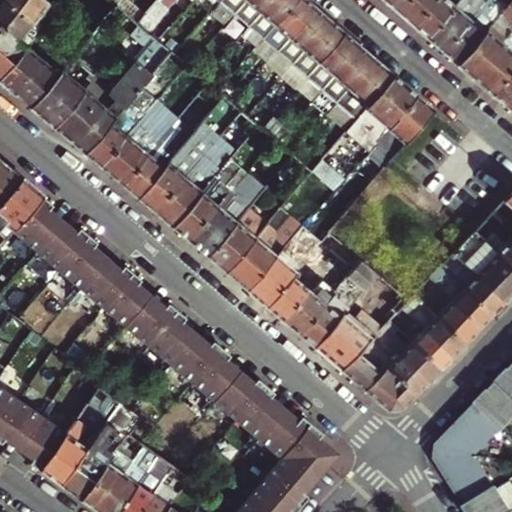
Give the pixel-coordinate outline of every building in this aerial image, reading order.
[(0,0),(0,24),(19,41),(30,25),(12,10),(1,0),(0,0)] [(50,30),(60,17),(45,5),(38,0),(1,0),(12,10),(30,25),(38,32),(52,44),(51,45),(55,48),(58,44),(55,41),(58,37),(50,30)] [(244,0),(232,0),(231,2),(233,3),(229,8),(234,12),(244,0)] [(245,0),(261,12),(271,0),(245,0)] [(276,26),(287,13),(297,0),(271,0),(261,12),(264,16),(268,19),(261,27),(263,29),(259,33),(264,38),(276,26)] [(278,50),(289,37),(316,7),(307,0),(297,0),(287,13),(276,26),(283,32),(272,45),(278,50)] [(384,0),(397,12),(407,0),(384,0)] [(412,25),(433,0),(407,0),(397,12),(412,25)] [(428,38),(460,0),(433,0),(412,25),(428,38)] [(444,52),(482,9),(489,0),(460,0),(428,38),(444,52)] [(493,94),(511,71),(511,0),(502,12),(495,20),(457,64),(493,94)] [(495,20),(502,12),(489,0),(482,9),(495,20)] [(293,63),(319,32),(330,20),(316,7),(289,37),(298,45),(290,53),(292,55),(288,59),(293,63)] [(457,64),(495,20),(482,9),(444,52),(457,64)] [(249,25),(253,28),(264,16),(261,12),(249,25)] [(308,54),(318,63),(344,32),(330,20),(319,32),(293,63),(301,70),(308,62),(306,56),(308,54)] [(0,78),(7,70),(26,47),(19,41),(0,24),(0,78)] [(96,76),(93,73),(117,44),(97,28),(74,57),(84,66),(91,72),(87,76),(92,80),(96,76)] [(20,83),(41,58),(51,45),(52,44),(38,32),(26,47),(7,70),(0,78),(0,81),(12,92),(20,83)] [(322,88),(333,76),(360,45),(344,32),(318,63),(310,72),(321,80),(317,84),(322,88)] [(31,108),(53,81),(62,70),(70,61),(60,51),(63,47),(58,44),(55,48),(51,45),(41,58),(20,83),(12,92),(31,108)] [(333,76),(348,88),(374,58),(360,45),(333,76)] [(53,127),(85,153),(107,126),(120,111),(137,91),(161,62),(146,49),(111,89),(111,95),(115,99),(107,108),(84,89),(53,127)] [(62,70),(73,80),(84,66),(74,57),(70,61),(62,70)] [(352,114),(362,102),(389,70),(374,58),(348,88),(340,96),(337,101),(352,114)] [(42,117),(53,127),(84,89),(80,85),(87,76),(91,72),(84,66),(73,80),(66,89),(42,117)] [(42,117),(66,89),(73,80),(62,70),(53,81),(31,108),(42,117)] [(362,102),(367,105),(385,86),(394,75),(389,70),(362,102)] [(506,106),(511,99),(511,71),(493,94),(506,106)] [(388,130),(397,119),(417,95),(394,75),(385,86),(367,105),(356,118),(355,120),(378,140),(388,130)] [(80,85),(84,89),(92,80),(87,76),(80,85)] [(111,95),(111,89),(96,76),(92,80),(84,89),(107,108),(115,99),(111,95)] [(337,101),(340,96),(336,92),(332,96),(337,101)] [(395,155),(423,122),(434,110),(417,95),(397,119),(388,130),(397,137),(388,148),(395,155)] [(228,127),(232,123),(242,111),(233,104),(220,121),(228,127)] [(85,153),(101,166),(126,136),(132,129),(136,125),(120,111),(107,126),(85,153)] [(249,137),(259,125),(242,111),(232,123),(249,137)] [(138,198),(156,213),(180,185),(207,153),(214,144),(228,127),(220,121),(210,112),(174,156),(157,176),(138,198)] [(101,166),(116,179),(136,155),(141,149),(151,137),(142,129),(138,134),(132,141),(126,136),(101,166)] [(126,136),(132,141),(138,134),(132,129),(126,136)] [(123,185),(138,198),(157,176),(174,156),(157,143),(148,154),(132,174),(123,185)] [(173,227),(185,213),(208,185),(231,158),(214,144),(207,153),(180,185),(156,213),(173,227)] [(123,185),(132,174),(148,154),(141,149),(136,155),(116,179),(123,185)] [(173,227),(189,241),(214,211),(231,191),(224,185),(240,166),(231,158),(208,185),(185,213),(173,227)] [(0,203),(22,178),(5,164),(0,169),(0,203)] [(224,185),(231,191),(244,176),(247,172),(240,166),(224,185)] [(208,256),(221,241),(241,217),(250,207),(244,202),(260,182),(252,175),(248,180),(244,176),(231,191),(214,211),(189,241),(208,256)] [(13,232),(27,215),(43,196),(22,178),(0,203),(0,234),(6,240),(13,232)] [(250,207),(251,206),(266,188),(260,182),(244,202),(250,207)] [(511,189),(503,199),(511,207),(511,189)] [(13,232),(36,251),(57,226),(44,215),(49,209),(53,204),(43,196),(27,215),(13,232)] [(208,256),(226,272),(246,248),(268,221),(251,206),(250,207),(241,217),(221,241),(208,256)] [(226,272),(248,290),(269,264),(286,243),(301,225),(280,208),(275,213),(285,221),(278,230),(268,221),(246,248),(226,272)] [(511,266),(511,235),(509,239),(491,222),(500,213),(495,208),(474,230),(502,256),(511,266)] [(57,226),(62,220),(49,209),(44,215),(57,226)] [(72,238),(76,232),(62,220),(57,226),(72,238)] [(36,251),(58,270),(89,234),(80,227),(76,232),(72,238),(57,226),(36,251)] [(505,304),(511,296),(511,266),(502,256),(474,230),(466,239),(480,253),(467,267),(505,304)] [(58,270),(81,289),(102,264),(88,252),(93,247),(97,242),(89,234),(58,270)] [(248,290),(268,307),(292,278),(304,265),(307,261),(286,243),(269,264),(248,290)] [(88,252),(102,264),(106,258),(93,247),(88,252)] [(492,317),(505,304),(467,267),(452,253),(440,266),(464,289),(492,317)] [(116,275),(120,270),(106,258),(102,264),(116,275)] [(349,277),(364,290),(378,274),(362,261),(349,277)] [(81,289),(103,308),(133,272),(125,265),(120,270),(116,275),(102,264),(81,289)] [(268,307),(283,320),(300,299),(318,278),(304,265),(292,278),(268,307)] [(480,330),(492,317),(464,289),(440,266),(428,279),(446,297),(470,321),(480,330)] [(103,308),(125,326),(146,301),(132,290),(137,284),(141,279),(133,272),(103,308)] [(357,354),(354,350),(365,339),(384,320),(379,315),(383,312),(381,309),(387,303),(397,311),(401,308),(408,300),(378,274),(364,290),(352,304),(333,327),(315,348),(342,370),(357,354)] [(283,320),(287,324),(315,290),(322,281),(318,278),(300,299),(283,320)] [(467,344),(480,330),(470,321),(446,297),(428,279),(421,286),(443,308),(436,315),(445,323),(467,344)] [(287,324),(300,335),(330,300),(337,292),(336,291),(323,280),(322,281),(315,290),(287,324)] [(146,301),(151,295),(137,284),(132,290),(146,301)] [(315,348),(333,327),(352,304),(340,294),(344,289),(341,286),(336,291),(337,292),(330,300),(300,335),(315,348)] [(436,315),(443,308),(421,286),(414,294),(436,315)] [(453,358),(467,344),(445,323),(436,315),(414,294),(408,300),(401,308),(417,323),(423,329),(443,347),(453,358)] [(159,313),(164,307),(151,295),(146,301),(159,313)] [(125,326),(148,345),(177,310),(168,302),(164,307),(159,313),(146,301),(125,326)] [(170,365),(191,340),(179,328),(183,323),(187,318),(177,310),(148,345),(170,365)] [(364,346),(370,341),(377,333),(384,326),(389,320),(391,319),(383,312),(379,315),(384,320),(365,339),(354,350),(357,354),(364,346)] [(406,335),(409,332),(397,321),(394,324),(406,335)] [(191,340),(196,334),(183,323),(179,328),(191,340)] [(406,335),(411,341),(423,329),(417,323),(409,332),(406,335)] [(429,383),(441,370),(424,353),(411,341),(405,347),(400,342),(384,326),(377,333),(398,352),(429,383)] [(441,370),(453,358),(443,347),(423,329),(411,341),(424,353),(441,370)] [(386,368),(416,396),(429,383),(398,352),(377,333),(370,341),(379,349),(392,361),(386,368)] [(206,352),(211,347),(196,334),(191,340),(206,352)] [(405,347),(411,341),(406,335),(400,342),(405,347)] [(170,365),(193,384),(223,349),(215,342),(211,347),(206,352),(191,340),(170,365)] [(342,370),(360,386),(376,370),(372,365),(377,359),(374,355),(364,346),(357,354),(342,370)] [(216,404),(237,378),(224,367),(228,361),(233,356),(223,349),(193,384),(216,404)] [(386,368),(392,361),(379,349),(374,355),(377,359),(386,368)] [(237,378),(242,373),(228,361),(224,367),(237,378)] [(511,511),(497,487),(495,487),(476,456),(504,428),(505,429),(511,421),(511,367),(478,403),(477,402),(437,443),(435,457),(465,506),(467,505),(470,511),(511,511)] [(403,410),(416,396),(386,368),(380,374),(376,370),(360,386),(389,410),(403,410)] [(251,390),(256,384),(242,373),(237,378),(251,390)] [(216,404),(238,422),(268,387),(260,380),(256,384),(251,390),(237,378),(216,404)] [(0,423),(18,398),(0,385),(0,423)] [(238,422),(261,442),(283,416),(268,404),(273,398),(277,394),(268,387),(238,422)] [(61,485),(78,461),(97,434),(107,421),(119,403),(98,388),(87,403),(100,412),(88,429),(75,420),(67,432),(61,440),(40,470),(61,485)] [(9,432),(23,442),(42,415),(18,398),(0,423),(0,442),(1,443),(5,438),(9,432)] [(283,416),(288,411),(273,398),(268,404),(283,416)] [(75,420),(88,429),(100,412),(87,403),(75,420)] [(297,428),(301,422),(288,411),(283,416),(297,428)] [(30,463),(40,470),(61,440),(67,432),(42,415),(23,442),(37,452),(33,458),(30,463)] [(284,461),(291,454),(303,439),(314,426),(305,418),(301,422),(297,428),(283,416),(261,442),(284,461)] [(82,500),(101,473),(117,450),(124,440),(128,436),(107,421),(97,434),(78,461),(61,485),(82,500)] [(332,451),(325,445),(325,443),(329,438),(314,426),(303,439),(291,454),(316,477),(326,466),(331,470),(334,461),(333,456),(332,451)] [(19,448),(23,442),(9,432),(5,438),(19,448)] [(139,451),(143,445),(129,434),(128,436),(124,440),(139,451)] [(33,458),(37,452),(23,442),(19,448),(33,458)] [(119,511),(128,499),(144,477),(154,462),(159,456),(143,445),(139,451),(144,455),(138,462),(133,459),(132,460),(124,472),(113,488),(97,511),(98,511),(119,511)] [(113,488),(124,472),(132,460),(117,450),(101,473),(82,500),(97,511),(113,488)] [(304,490),(316,477),(291,454),(284,461),(272,475),(292,495),(307,508),(314,500),(308,494),(304,490)] [(169,474),(174,467),(166,462),(159,456),(154,462),(169,474)] [(316,477),(320,482),(330,472),(331,470),(326,466),(316,477)] [(192,481),(191,479),(174,467),(169,474),(187,486),(192,481)] [(302,511),(307,508),(292,495),(272,475),(253,495),(269,511),(282,511),(288,507),(293,511),(302,511)] [(119,511),(141,511),(145,508),(159,488),(144,477),(128,499),(119,511)] [(304,490),(308,494),(320,482),(316,477),(304,490)] [(165,511),(170,506),(178,496),(162,484),(159,488),(145,508),(141,511),(165,511)] [(269,511),(253,495),(236,511),(269,511)]
